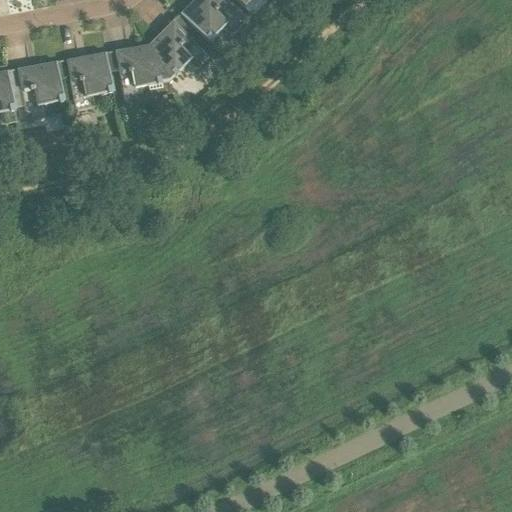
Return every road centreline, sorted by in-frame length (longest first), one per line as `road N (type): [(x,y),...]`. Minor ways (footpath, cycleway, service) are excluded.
road 1 (track): [(0,196),(115,171),(195,142),(363,0)]
road 2 (residential): [(0,24),(127,0)]
